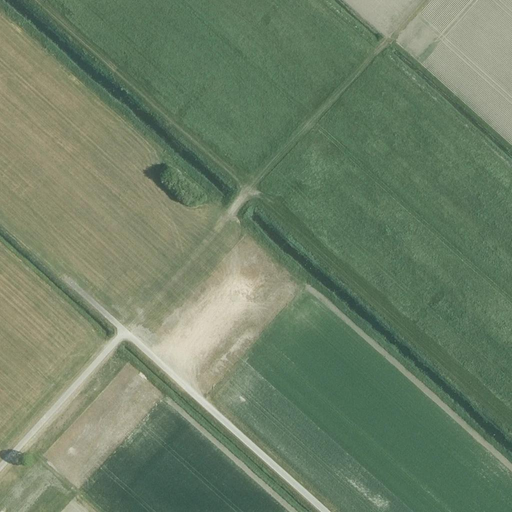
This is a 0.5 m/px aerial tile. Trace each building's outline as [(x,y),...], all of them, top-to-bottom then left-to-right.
[(302,70),(316,51),(312,49),(298,68),(302,70)] [(240,115),(264,105),(260,94),(236,103),(240,115)] [(146,394),(154,386),(150,382),(142,390),(146,394)] [(135,406),(143,397),(139,394),(131,403),(135,406)] [(129,408),(108,431),(121,442),(142,420),(129,408)]
